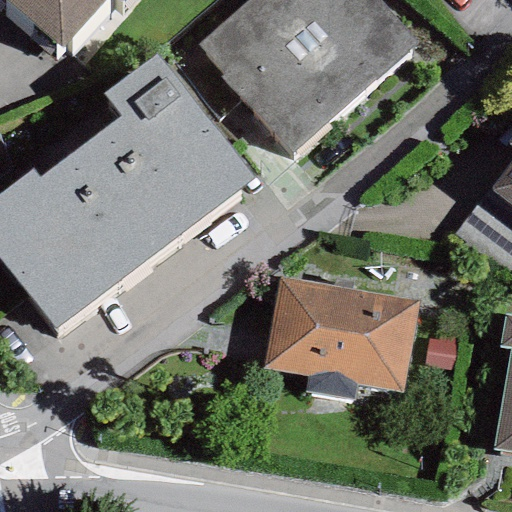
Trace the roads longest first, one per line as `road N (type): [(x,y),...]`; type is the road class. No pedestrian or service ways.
road 1 (residential): [(0,444),(447,101),(511,14)]
road 2 (residential): [(208,511),(0,478)]
